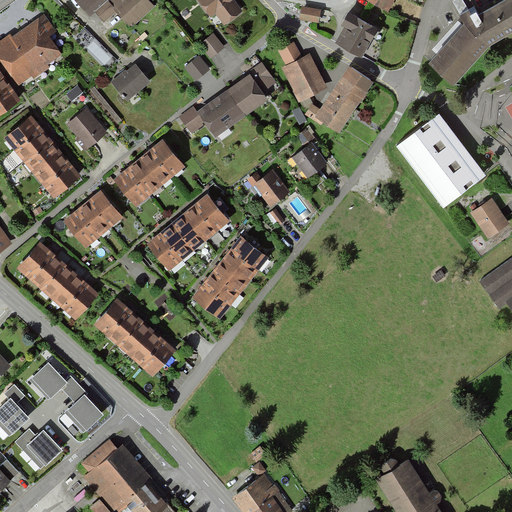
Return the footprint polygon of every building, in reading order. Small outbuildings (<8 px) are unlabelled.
[(147,0),(75,0),(90,17),(96,12),(105,22),(116,13),(130,29),(155,8),(147,0)] [(199,0),(211,16),(216,13),(224,24),(243,11),(235,0),(199,0)] [(372,0),(389,9),(394,0),(372,0)] [(463,19),(428,59),(454,79),(489,41),(511,26),(511,0),(490,0),(480,6),(476,0),(470,0),(466,4),(457,10),(463,19)] [(300,18),(319,20),(321,6),(302,4),(300,18)] [(337,40),(362,55),(379,26),(349,8),(342,20),(346,22),(348,24),(337,40)] [(51,68),(48,64),(63,55),(50,37),(56,33),(44,16),(37,21),(12,38),(9,34),(0,40),(0,58),(18,86),(32,77),(34,79),(51,68)] [(213,32),(199,43),(210,56),(224,45),(213,32)] [(282,65),(299,98),(327,85),(310,51),(301,56),(293,40),(278,47),(286,63),(282,65)] [(199,54),(185,65),(196,79),(210,68),(199,54)] [(207,122),(215,134),(268,97),(263,90),(276,81),(263,61),(248,71),(250,74),(245,77),(203,107),(199,110),(195,105),(181,115),(193,132),(207,122)] [(323,121),(340,132),(374,79),(349,63),(321,105),(312,100),(304,112),(321,123),(323,121)] [(112,83),(128,102),(150,83),(136,66),(128,72),(126,71),(112,83)] [(0,117),(21,103),(13,90),(4,78),(0,71),(0,117)] [(78,86),(66,94),(71,101),(83,93),(78,86)] [(94,86),(91,89),(118,123),(121,120),(94,86)] [(77,137),(76,139),(86,151),(107,133),(94,117),(86,108),(66,124),(77,137)] [(397,145),(445,207),(487,175),(439,113),(397,145)] [(5,139),(54,200),(81,177),(73,166),(66,159),(54,143),(44,131),(38,124),(33,117),(5,139)] [(297,136),(305,146),(314,138),(307,129),(297,136)] [(114,176),(137,204),(186,164),(163,136),(156,142),(148,149),(133,161),(125,168),(114,176)] [(316,148),(312,144),(293,158),(308,178),(327,164),(316,148)] [(274,171),(263,179),(257,172),(247,180),(261,197),(263,196),(271,207),(290,193),(282,181),(274,171)] [(65,219),(87,245),(123,216),(101,189),(94,195),(83,204),(75,210),(65,219)] [(148,241),(170,268),(231,219),(209,192),(201,198),(194,204),(178,217),(166,226),(158,233),(148,241)] [(471,212),(489,237),(510,223),(493,198),(483,204),(471,212)] [(0,249),(11,241),(0,225),(0,212),(4,210),(0,204),(0,249)] [(276,210),(271,213),(280,225),(284,221),(276,210)] [(193,295),(220,317),(269,255),(241,234),(236,240),(230,248),(218,263),(208,275),(202,283),(193,295)] [(17,265),(76,316),(99,291),(89,282),(81,275),(66,262),(55,252),(47,246),(40,239),(17,265)] [(511,258),(482,280),(501,305),(508,300),(511,304),(511,258)] [(95,322),(154,374),(177,346),(167,338),(159,331),(144,318),(133,309),(125,302),(118,296),(95,322)] [(0,374),(12,363),(0,349),(0,374)] [(60,386),(61,385),(68,379),(67,377),(49,358),(29,378),(48,397),(60,386)] [(70,374),(67,377),(68,379),(61,385),(75,400),(85,391),(87,393),(88,392),(70,374)] [(4,392),(9,396),(0,404),(0,434),(4,438),(29,414),(24,409),(17,401),(25,393),(15,382),(4,392)] [(105,410),(85,391),(75,400),(65,411),(74,420),(72,422),(83,433),(105,410)] [(44,426),(36,433),(30,427),(16,440),(42,467),(63,446),(44,426)] [(174,511),(148,479),(150,477),(123,443),(118,448),(110,439),(81,462),(89,470),(83,475),(101,497),(112,511),(119,511),(129,504),(135,511),(174,511)] [(257,448),(250,453),(256,461),(263,456),(257,448)] [(19,470),(8,458),(0,465),(0,487),(0,488),(19,470)] [(430,491),(409,458),(399,464),(396,460),(391,459),(381,465),(379,470),(382,474),(375,478),(395,511),(442,511),(438,503),(441,501),(442,496),(439,491),(434,489),(430,491)] [(259,461),(252,466),(259,475),(266,469),(259,461)] [(249,511),(250,511),(249,511),(286,511),(274,493),(277,491),(264,472),(232,495),(244,511),(249,511)] [(90,506),(95,511),(112,511),(101,497),(90,506)]
